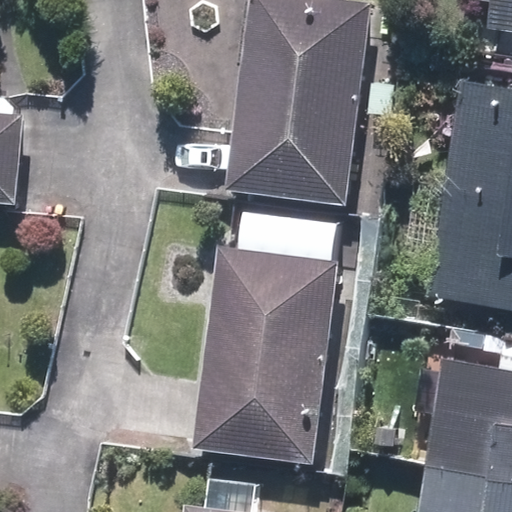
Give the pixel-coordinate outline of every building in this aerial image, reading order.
[(381,0),(263,0),(240,184),(357,199),(381,0)] [(511,0),(468,0),(466,18),(511,24),(511,0)] [(0,24),(2,10),(0,9),(0,196),(22,199),(33,113),(0,109),(0,24)] [(511,79),(474,74),(440,291),(511,302),(511,79)] [(348,255),(232,242),(209,446),(325,459),(348,255)] [(511,511),(511,360),(450,353),(428,511),(511,511)] [(305,511),(199,498),(197,511),(305,511)]
